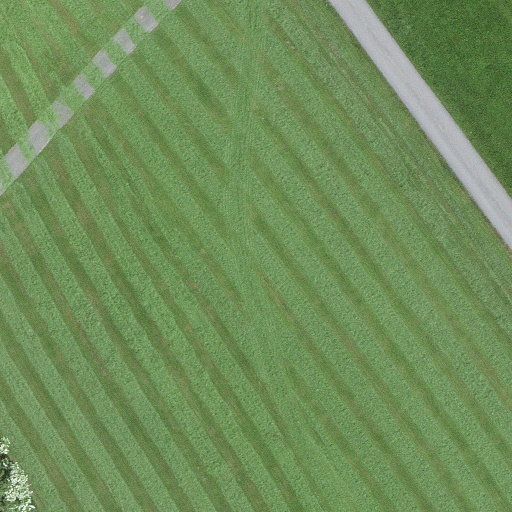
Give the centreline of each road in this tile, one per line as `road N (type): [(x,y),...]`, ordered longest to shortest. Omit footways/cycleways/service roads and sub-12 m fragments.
road 1 (unclassified): [(511,225),(347,0)]
road 2 (track): [(0,173),(165,0)]
